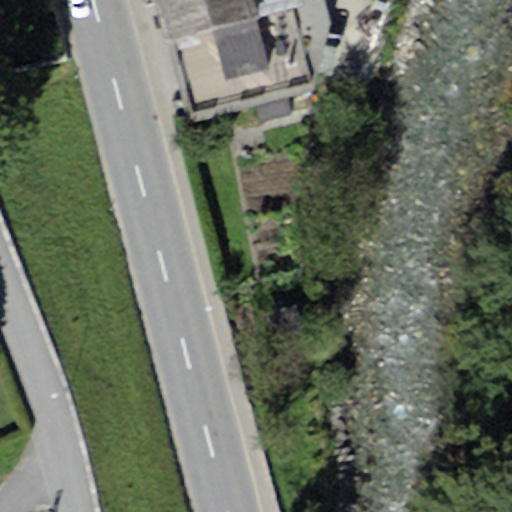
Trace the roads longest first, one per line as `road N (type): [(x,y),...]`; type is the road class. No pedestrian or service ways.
road 1 (primary): [(232,511),(96,0)]
road 2 (residential): [(0,267),(59,447)]
